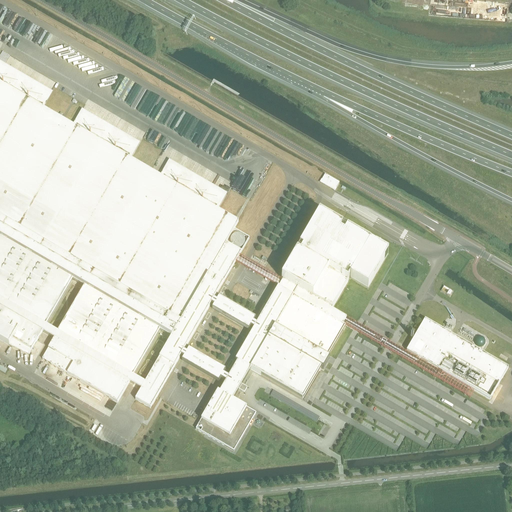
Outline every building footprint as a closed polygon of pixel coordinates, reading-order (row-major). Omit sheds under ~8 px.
[(54,93),(0,62),(0,82),(42,107),(45,109),(54,93)] [(42,332),(54,339),(42,359),(118,403),(130,382),(141,389),(135,400),(151,409),(157,397),(182,354),(184,351),(212,303),(214,299),(233,267),(236,262),(239,256),(249,238),(234,229),(239,221),(238,221),(235,219),(219,210),(161,176),(151,171),(132,159),(73,125),(64,120),(62,119),(45,109),(42,107),(0,82),(0,340),(12,347),(13,346),(13,347),(18,346),(18,350),(23,349),(23,352),(28,352),(28,355),(29,355),(42,332)] [(132,159),(141,144),(82,110),(73,125),(132,159)] [(161,176),(219,210),(228,195),(170,161),(161,176)] [(325,174),(322,180),(326,182),(325,184),(331,187),(332,186),(336,188),(339,183),(325,174)] [(342,325),(343,324),(346,318),(332,310),(348,282),(344,280),(347,276),(350,278),(368,289),(388,254),(319,214),(315,221),(299,248),(300,249),(297,253),(281,280),(239,256),(236,262),(268,281),(267,282),(269,284),(270,282),(278,287),(257,324),(254,323),(256,319),(219,298),(217,301),(214,299),(212,303),(216,305),(213,310),(248,330),(251,325),(255,327),(236,361),(238,362),(229,377),(223,374),(225,370),(189,349),(186,353),(184,351),(182,354),(186,357),(183,361),(218,382),(221,377),(227,381),(220,393),(218,391),(206,411),(196,429),(204,434),(234,451),(256,413),(233,400),(239,390),(242,391),(245,386),(242,385),(251,369),(303,400),(321,368),(323,370),(324,370),(325,367),(328,363),(330,359),(327,358),(328,355),(345,326),(342,325)] [(450,296),(453,292),(444,287),(441,291),(450,296)] [(473,392),(346,318),(343,324),(470,398),(473,392)] [(406,351),(490,400),(508,368),(455,337),(453,336),(451,335),(425,320),(406,351)] [(308,403),(309,401),(311,402),(314,397),(320,388),(323,382),(327,376),(320,372),(304,400),(308,403)]
